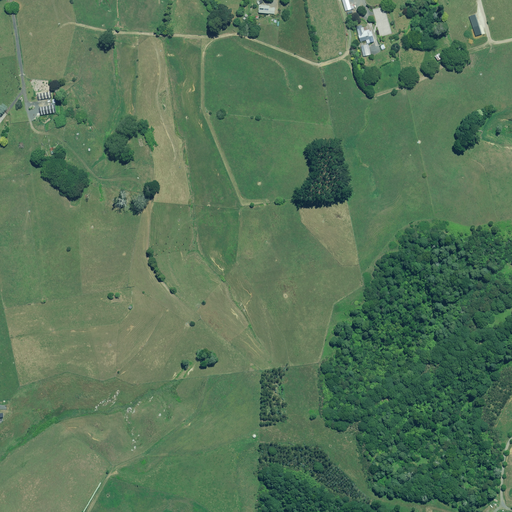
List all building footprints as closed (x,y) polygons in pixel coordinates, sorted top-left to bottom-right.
[(342,0),(346,11),(354,9),(354,6),(351,7),(348,0),(342,0)] [(271,8),(271,6),(260,5),(260,13),(275,14),(276,8),(271,8)] [(365,33),(363,25),(357,27),(361,42),(367,40),(368,44),(375,42),(372,31),(365,33)] [(370,55),(368,45),(361,46),(364,56),(370,55)] [(442,52),(435,56),(438,61),(445,57),(442,52)] [(53,97),(51,91),(38,94),(39,100),(53,97)] [(57,112),(55,105),(40,108),(41,115),(57,112)]
